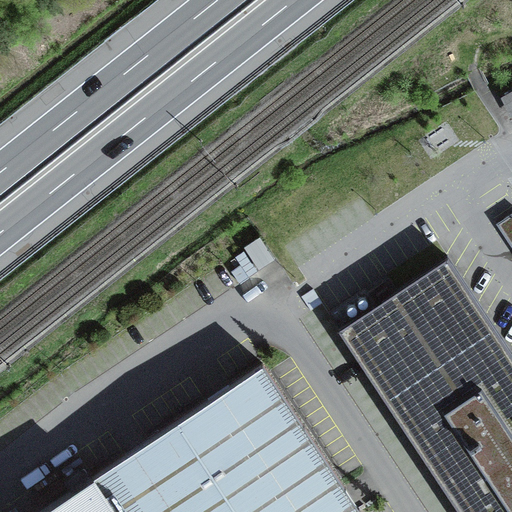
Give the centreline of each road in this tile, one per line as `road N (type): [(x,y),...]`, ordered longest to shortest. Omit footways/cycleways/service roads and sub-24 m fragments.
road 1 (motorway): [(0,232),(293,0)]
road 2 (motorway): [(217,0),(0,172)]
